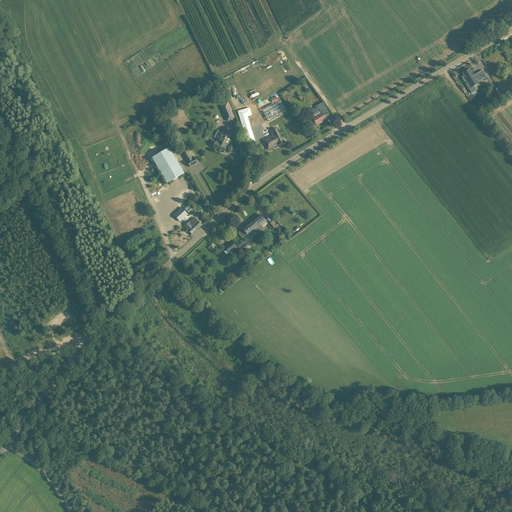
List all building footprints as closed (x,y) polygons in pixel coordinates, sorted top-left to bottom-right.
[(470,69),(468,70),(462,74),(464,76),(462,77),(464,81),(466,80),(471,88),(478,84),(478,82),(487,77),(483,70),(474,75),(470,69)] [(497,100),(504,96),(499,88),(492,92),(497,100)] [(310,113),(313,118),(317,125),(321,123),(320,122),(325,119),(324,117),(329,113),(322,102),(316,106),(317,109),(310,113)] [(234,119),(227,103),(220,106),(227,122),(234,119)] [(252,114),(250,107),(239,110),(241,118),(252,114)] [(223,128),(217,139),(228,145),(234,133),(223,128)] [(265,139),(270,149),(276,146),(276,145),(278,144),(279,145),(284,142),(277,128),(271,132),(272,135),(265,139)] [(245,134),(248,143),(254,141),(252,132),(245,134)] [(228,145),(217,139),(216,141),(212,148),(224,153),(227,146),(228,145)] [(185,174),(170,147),(152,158),(167,184),(185,174)] [(188,151),(186,152),(183,154),(190,168),(198,163),(195,157),(192,158),(188,151)] [(192,216),(196,212),(189,204),(184,208),(192,216)] [(188,214),(182,208),(174,215),(180,221),(188,214)] [(260,215),(253,221),(260,230),(263,228),(261,224),(265,221),(260,215)] [(195,217),(184,226),(192,235),(202,225),(195,217)] [(253,221),(242,229),(247,235),(254,230),(257,233),(260,230),(253,221)] [(273,221),(268,225),(272,230),(277,227),(273,221)] [(229,253),(237,247),(232,241),(227,245),(224,246),(225,247),(224,248),(229,253)] [(239,248),(242,252),(248,247),(245,243),(239,249),(239,248)]
